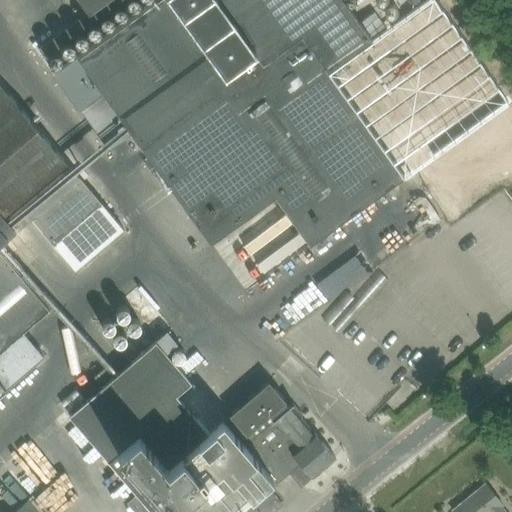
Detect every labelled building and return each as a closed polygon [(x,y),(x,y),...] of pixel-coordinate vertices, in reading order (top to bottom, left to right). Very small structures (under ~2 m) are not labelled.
[(46,57),(124,0),(81,0),(90,11),(39,48),(46,57)] [(154,0),(77,56),(53,73),(80,109),(109,149),(132,133),(210,242),(276,195),(310,242),(403,175),(328,71),(365,45),(373,40),(344,0),(154,0)] [(0,393),(7,388),(45,355),(24,331),(49,309),(0,252),(0,244),(31,218),(53,243),(101,202),(79,176),(80,175),(79,175),(0,81),(0,393)] [(329,295),(366,269),(355,252),(317,278),(329,295)] [(192,381),(157,340),(136,358),(268,511),(272,511),(283,503),(271,488),(288,473),(301,487),(313,476),(336,456),(301,415),(303,414),(293,402),(289,406),(285,402),(287,400),(269,380),(230,415),(251,439),(245,444),(224,420),(208,433),(175,395),(192,381)] [(268,511),(136,358),(89,399),(88,398),(66,414),(68,417),(69,416),(153,511),(268,511)] [(504,511),(500,506),(503,504),(499,498),(486,483),(453,509),(455,511),(504,511)] [(36,511),(25,500),(11,511),(36,511)]
